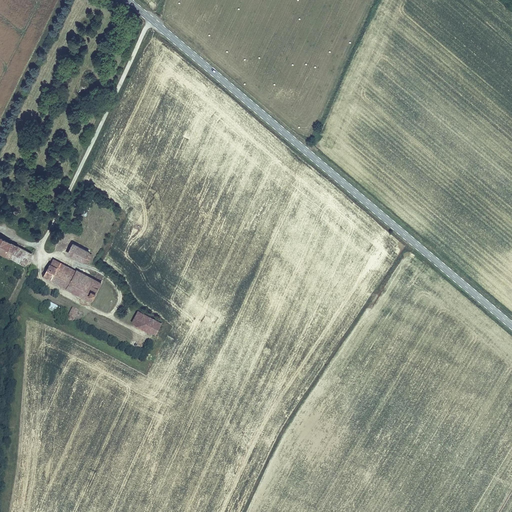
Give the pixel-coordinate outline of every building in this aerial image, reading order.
[(0,251),(27,265),(33,254),(0,236),(0,251)] [(75,244),(71,253),(85,261),(86,260),(88,262),(92,253),(90,253),(91,252),(75,244)] [(56,258),(53,264),(71,274),(74,267),(56,258)] [(96,280),(74,267),(71,274),(53,264),(46,277),(92,301),(100,288),(94,285),(96,280)] [(102,283),(96,280),(94,285),(100,288),(102,283)] [(46,309),(58,315),(61,308),(50,303),(46,309)] [(156,336),(162,323),(139,310),(132,323),(156,336)]
